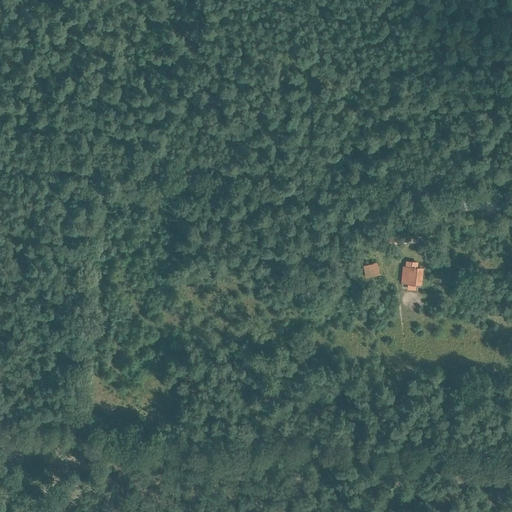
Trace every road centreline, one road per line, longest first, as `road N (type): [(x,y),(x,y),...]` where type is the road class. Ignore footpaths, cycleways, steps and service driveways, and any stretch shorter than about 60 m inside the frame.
road 1 (track): [(511,185),(0,169)]
road 2 (track): [(123,447),(511,465)]
road 3 (track): [(0,441),(123,447),(120,511)]
